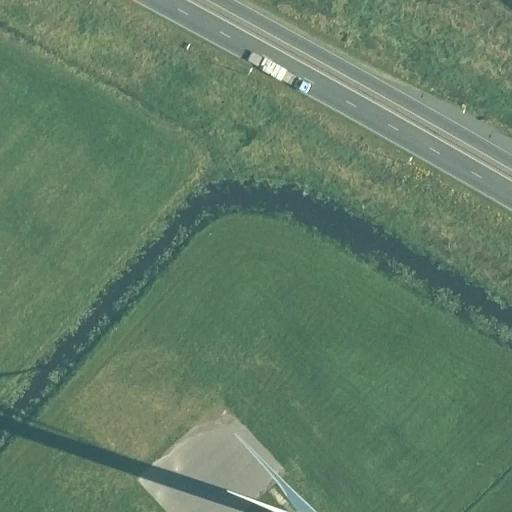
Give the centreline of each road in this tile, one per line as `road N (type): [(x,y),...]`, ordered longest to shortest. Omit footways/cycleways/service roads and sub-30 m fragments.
road 1 (trunk): [(157,0),(511,197)]
road 2 (trunk): [(511,167),(213,0)]
